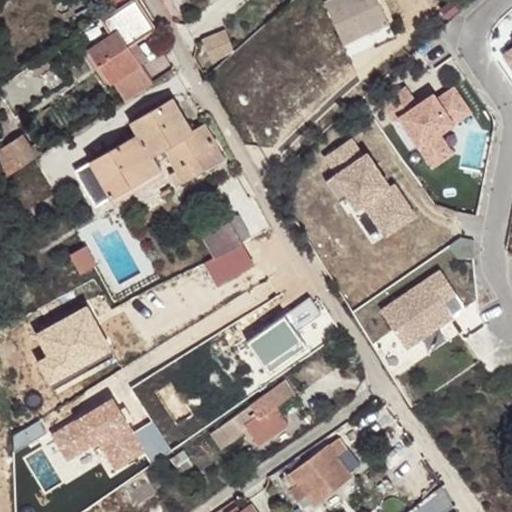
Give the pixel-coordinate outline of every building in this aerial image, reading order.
[(102,20),(109,31),(120,49),(125,46),(130,43),(151,29),(133,0),(102,20)] [(379,0),(334,0),(327,4),(346,44),(390,22),(379,0)] [(465,5),(461,0),(458,0),(456,2),(453,0),(451,0),(443,6),(450,16),(465,5)] [(223,27),(202,39),(214,61),(236,48),(223,27)] [(109,31),(87,45),(107,79),(109,78),(123,99),(147,83),(134,62),(125,46),(120,49),(109,31)] [(125,46),(134,62),(139,59),(130,43),(125,46)] [(47,54),(28,66),(35,76),(53,63),(47,54)] [(399,117),(433,166),(453,152),(439,133),(471,111),(454,86),(437,98),(433,93),(417,104),(405,86),(382,101),(395,119),(399,117)] [(203,124),(191,131),(171,99),(129,124),(136,136),(88,165),(109,199),(159,170),(155,163),(167,156),(184,182),(203,172),(202,170),(224,157),(203,124)] [(18,136),(0,148),(0,164),(4,177),(22,166),(19,161),(29,153),(18,136)] [(338,174),(336,176),(359,209),(366,204),(388,235),(418,214),(396,183),(392,185),(368,153),(364,156),(352,138),(326,157),(338,174)] [(336,176),(328,182),(342,202),(350,196),(336,176)] [(202,233),(216,257),(242,242),(228,218),(202,233)] [(216,257),(205,263),(219,287),(255,266),(242,242),(216,257)] [(84,249),(70,256),(84,281),(97,272),(84,249)] [(443,269),(383,310),(409,347),(457,314),(447,299),(458,291),(443,269)] [(325,313),(313,297),(250,341),(272,373),(310,347),(299,331),(325,313)] [(44,382),(104,351),(83,309),(33,334),(45,356),(34,362),(44,382)] [(104,351),(44,382),(48,390),(108,359),(104,351)] [(287,387),(251,412),(259,422),(246,431),(260,451),(287,433),(275,416),(297,401),(287,387)] [(146,450),(114,398),(54,434),(69,459),(100,439),(118,467),(146,450)] [(240,426),(248,420),(245,416),(237,421),(240,426)] [(237,421),(211,440),(220,455),(248,438),(240,426),(237,421)] [(349,421),(341,426),(346,432),(330,444),(338,454),(361,438),(349,421)] [(338,454),(330,444),(329,442),(291,470),(299,481),(308,494),(315,504),(353,475),(338,454)] [(196,462),(185,446),(172,455),(183,470),(196,462)] [(171,476),(159,458),(147,465),(159,483),(171,476)] [(159,486),(146,466),(110,491),(123,511),(159,486)] [(308,494),(299,481),(291,487),(300,500),(308,494)]
